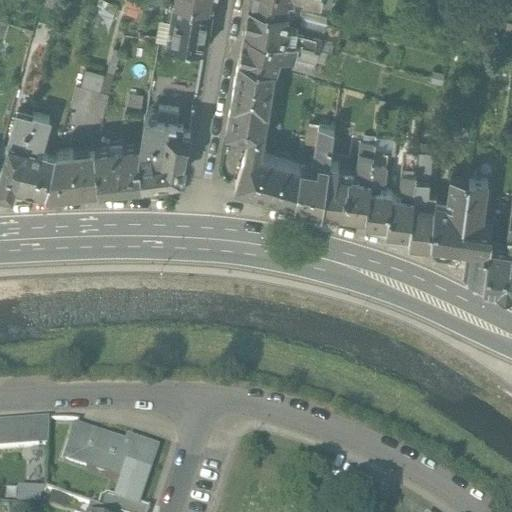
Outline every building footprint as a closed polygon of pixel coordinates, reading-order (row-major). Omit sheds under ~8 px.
[(174,0),(174,1),(211,8),(212,0),(174,0)] [(248,0),(248,3),(289,12),(290,13),(293,0),(304,0),(305,0),(321,3),(321,0),(248,0)] [(211,8),(174,1),(166,43),(172,44),(177,45),(204,50),(211,8)] [(289,12),(248,3),(244,29),(294,42),(297,33),(298,27),(286,24),(289,12)] [(294,42),(244,29),(240,56),(275,65),(277,66),(280,53),(294,57),(295,52),(298,43),(294,42)] [(321,40),(297,33),(294,42),(298,43),(318,49),(321,40)] [(158,41),(122,35),(118,51),(155,57),(158,41)] [(166,43),(158,41),(155,57),(154,66),(168,69),(172,44),(166,43)] [(318,49),(298,43),(295,52),(316,58),(318,49)] [(204,50),(177,45),(171,79),(198,84),(204,50)] [(275,65),(240,56),(232,101),(267,107),(275,65)] [(74,84),(66,82),(64,88),(73,90),(74,84)] [(107,93),(74,84),(73,90),(69,105),(102,114),(107,93)] [(267,107),(232,101),(226,130),(249,134),(246,149),(236,183),(293,201),(300,163),(261,151),(265,125),(264,125),(267,107)] [(159,106),(157,117),(145,115),(140,142),(138,153),(141,182),(181,178),(189,131),(182,129),(183,124),(176,123),(178,109),(159,106)] [(336,109),(321,107),(319,122),(333,124),(336,109)] [(7,145),(0,170),(0,191),(10,194),(33,115),(17,110),(7,144),(7,145)] [(33,115),(10,194),(20,196),(22,187),(45,193),(55,157),(34,151),(35,146),(39,147),(40,146),(49,118),(34,113),(33,115)] [(312,164),(300,162),(300,163),(293,201),(321,210),(321,208),(328,159),(333,124),(319,122),(313,159),(312,164)] [(375,142),(360,140),(359,151),(374,153),(374,148),(375,142)] [(140,142),(94,147),(94,148),(94,151),(98,187),(141,182),(138,153),(140,142)] [(70,144),(57,145),(56,150),(55,157),(45,193),(98,187),(94,151),(72,153),(72,148),(70,149),(70,144)] [(389,150),(374,148),(374,153),(373,161),(387,162),(389,150)] [(418,150),(407,149),(406,157),(402,157),(401,169),(416,170),(418,150)] [(432,151),(418,150),(416,170),(415,178),(429,179),(432,151)] [(339,161),(328,159),(321,208),(366,215),(365,221),(366,221),(373,161),(374,153),(359,151),(357,168),(361,171),(360,176),(336,173),(339,161)] [(387,162),(373,161),(366,221),(387,224),(387,230),(388,231),(392,193),(392,188),(380,186),(381,180),(385,178),(387,162)] [(416,170),(401,169),(400,185),(403,188),(403,194),(392,193),(388,231),(409,234),(408,240),(409,240),(415,178),(416,170)] [(469,176),(451,173),(448,196),(453,197),(453,202),(436,200),(435,205),(432,243),(434,243),(433,247),(437,251),(446,252),(450,250),(458,251),(469,176)] [(469,176),(458,251),(466,252),(464,269),(466,274),(482,282),(488,242),(490,228),(479,227),(480,222),(487,178),(469,176)] [(429,179),(415,178),(409,240),(432,243),(435,205),(422,204),(423,198),(427,196),(429,179)] [(507,244),(488,242),(482,282),(503,286),(503,291),(511,295),(511,198),(506,231),(509,236),(507,244)] [(48,419),(0,422),(0,447),(47,445),(48,419)] [(133,448),(75,429),(65,460),(85,466),(88,459),(125,472),(116,498),(115,499),(137,506),(137,504),(156,449),(135,442),(133,448)] [(137,506),(115,499),(116,498),(107,495),(100,498),(97,507),(113,511),(147,511),(149,508),(137,504),(137,506)]
